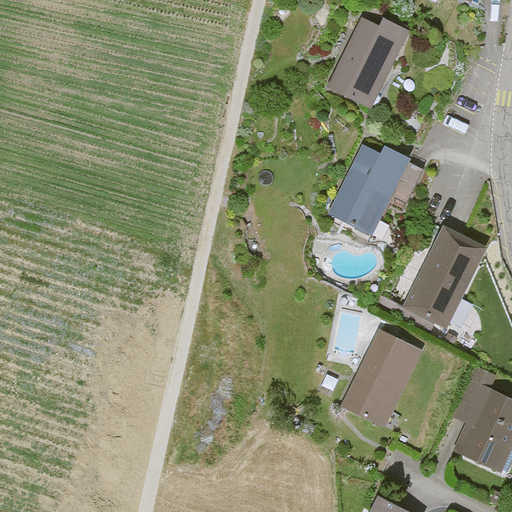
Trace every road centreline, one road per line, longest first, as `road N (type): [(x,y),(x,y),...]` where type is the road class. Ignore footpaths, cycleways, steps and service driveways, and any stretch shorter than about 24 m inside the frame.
road 1 (track): [(146,511),(264,0)]
road 2 (tertiary): [(511,210),(505,146),(511,81)]
